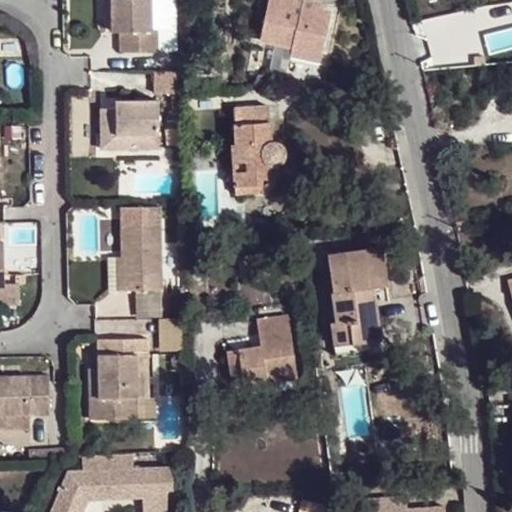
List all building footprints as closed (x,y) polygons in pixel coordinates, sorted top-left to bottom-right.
[(150,24),(150,0),(111,0),(113,27),(121,27),(121,46),(160,45),(159,24),(150,24)] [(331,13),(315,9),(304,6),(305,0),(268,0),(260,40),(292,47),(290,55),(320,62),(331,13)] [(304,6),(315,9),(317,3),(305,0),(304,6)] [(115,94),(115,103),(127,103),(128,95),(115,94)] [(127,103),(115,103),(103,104),(103,130),(121,130),(122,135),(138,136),(138,143),(162,142),(161,96),(128,95),(127,103)] [(254,184),(263,184),(263,179),(280,178),(279,164),(283,162),(286,158),(286,153),(285,146),(282,142),(278,140),(271,140),(268,104),(233,107),(236,144),(232,145),(237,194),(254,193),(254,184)] [(103,144),(138,143),(138,136),(122,135),(121,130),(103,130),(103,144)] [(265,192),(263,184),(254,184),(254,193),(265,192)] [(139,286),(161,285),(163,201),(123,201),(123,251),(111,251),(111,285),(139,286)] [(382,340),(377,298),(365,300),(363,286),(375,285),(388,283),(384,247),(327,254),(336,319),(330,320),(334,355),(374,351),(372,341),(382,340)] [(240,269),(257,267),(256,254),(238,255),(240,269)] [(161,305),(161,285),(139,286),(138,305),(161,305)] [(365,300),(377,298),(375,285),(363,286),(365,300)] [(244,386),(297,379),(288,316),(258,320),(261,347),(226,351),(231,377),(242,376),(244,386)] [(102,378),(92,378),(92,420),(141,419),(141,399),(151,400),(152,340),(103,340),(103,368),(102,378)] [(92,369),(92,378),(102,378),(103,368),(92,369)] [(0,418),(49,417),(49,379),(0,379),(0,418)] [(69,472),(52,511),(87,511),(92,503),(142,499),(142,511),(168,511),(168,494),(178,495),(177,467),(131,466),(132,455),(83,459),(82,470),(69,472)] [(442,511),(442,505),(407,508),(405,496),(360,500),(361,511),(442,511)]
